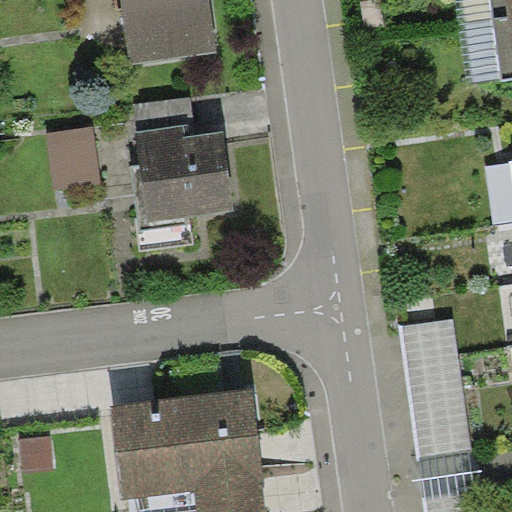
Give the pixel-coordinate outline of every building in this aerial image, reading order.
[(121,0),(131,63),(218,50),(210,0),(121,0)] [(509,14),(506,0),(491,0),(494,16),(509,14)] [(502,79),(511,78),(511,36),(509,14),(494,16),(502,79)] [(191,97),(133,103),(136,131),(189,125),(194,124),(191,97)] [(189,125),(136,131),(148,222),(234,211),(224,131),(190,135),(189,125)] [(94,126),(46,132),(53,188),(101,182),(94,126)] [(453,321),(399,328),(418,461),(471,454),(453,321)] [(267,511),(253,390),(112,406),(123,498),(195,490),(197,511),(267,511)] [(52,436),(19,439),(22,471),(55,468),(52,436)] [(479,511),(477,492),(422,500),(423,511),(479,511)]
